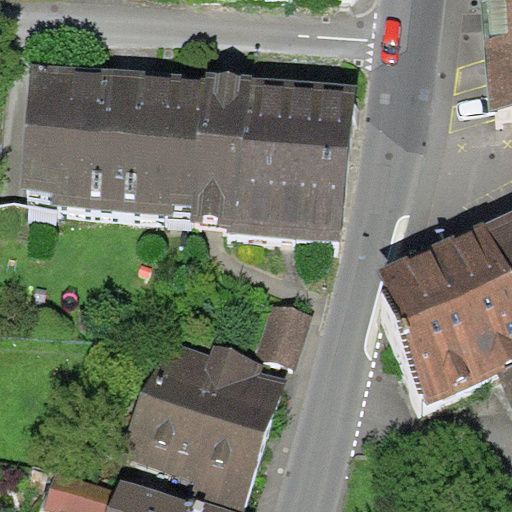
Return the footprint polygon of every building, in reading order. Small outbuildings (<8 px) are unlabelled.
[(361,0),(190,0),(190,12),(360,20),(361,0)] [(511,0),(478,0),(489,115),(511,114),(511,0)] [(197,227),(213,87),(39,68),(23,208),(197,227)] [(343,244),(359,104),(222,88),(213,87),(197,227),(204,228),(343,244)] [(511,221),(377,282),(429,409),(500,378),(511,406),(511,221)] [(310,321),(273,310),(259,355),(296,367),(310,321)] [(247,500),(286,386),(260,377),(264,365),(211,344),(206,359),(166,345),(128,459),(196,481),(247,500)] [(243,511),(247,500),(196,481),(186,511),(120,488),(111,511),(243,511)]
